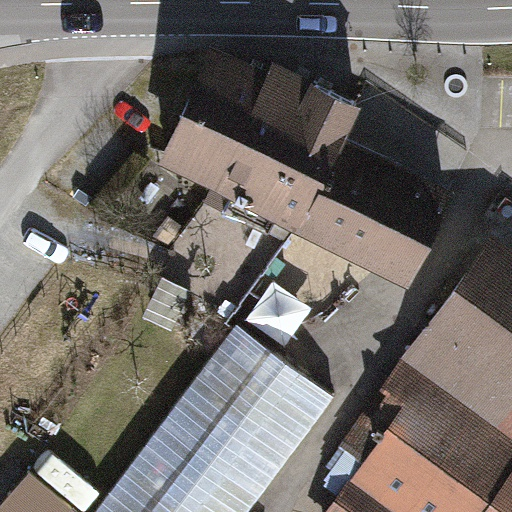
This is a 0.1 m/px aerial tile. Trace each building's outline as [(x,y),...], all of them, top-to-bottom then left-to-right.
[(213,51),(166,149),(219,174),(209,197),(270,226),(280,205),(410,266),(444,197),(335,145),(354,106),(273,67),(264,85),(234,71),(238,62),(213,51)] [(511,511),(511,251),(489,235),(339,445),(362,461),(325,511),(511,511)] [(273,277),(252,319),(296,341),(317,300),(273,277)] [(96,511),(244,511),(330,394),(235,325),(96,511)] [(0,511),(71,511),(28,471),(0,500),(0,511)]
